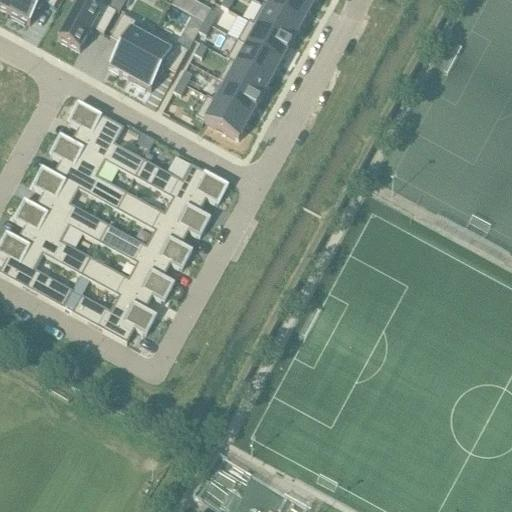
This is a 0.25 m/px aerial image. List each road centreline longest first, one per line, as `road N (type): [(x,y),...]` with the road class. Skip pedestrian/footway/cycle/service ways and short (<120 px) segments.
road 1 (residential): [(0,287),(153,372),(255,182)]
road 2 (residential): [(255,182),(61,76)]
road 3 (residential): [(255,182),(358,0)]
road 4 (unknown): [(157,511),(192,443),(206,435),(255,458)]
road 5 (residential): [(61,76),(0,193)]
